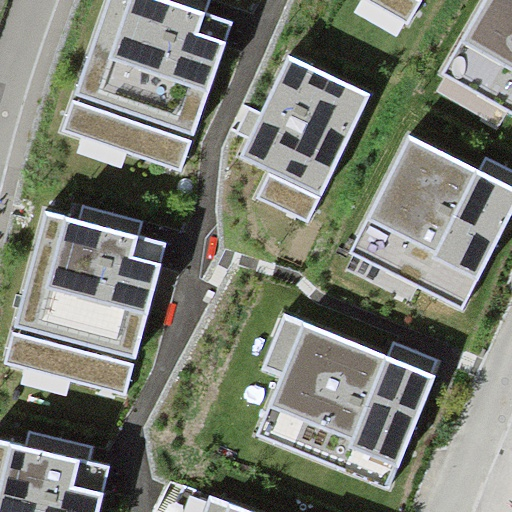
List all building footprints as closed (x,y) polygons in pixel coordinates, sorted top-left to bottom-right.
[(234,22),(168,0),(108,0),(65,127),(184,167),(234,22)] [(422,0),(378,0),(412,19),(422,0)] [(511,0),(489,0),(449,68),(511,104),(511,0)] [(373,95),(289,55),(238,160),(267,174),(255,199),(310,226),(373,95)] [(511,213),(511,184),(411,133),(351,250),(464,308),(511,213)] [(168,242),(42,209),(2,364),(128,397),(168,242)] [(437,376),(286,313),(264,367),(286,376),(262,435),(390,488),(437,376)] [(99,511),(110,468),(0,441),(0,511),(99,511)] [(246,511),(210,498),(204,511),(246,511)]
